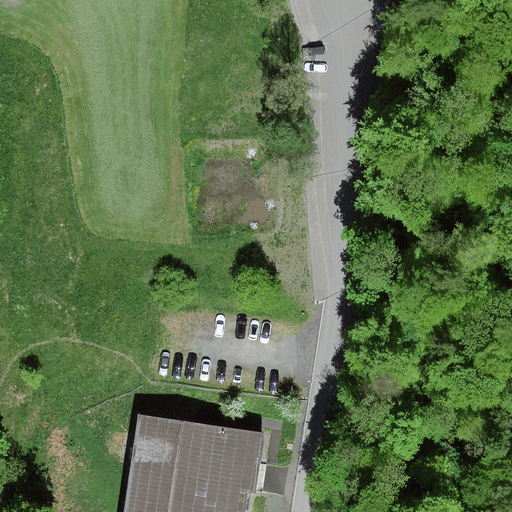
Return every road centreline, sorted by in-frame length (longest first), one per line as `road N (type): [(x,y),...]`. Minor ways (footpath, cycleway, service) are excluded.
road 1 (unclassified): [(301,511),(337,289),(355,0)]
road 2 (track): [(344,111),(406,266),(487,511)]
